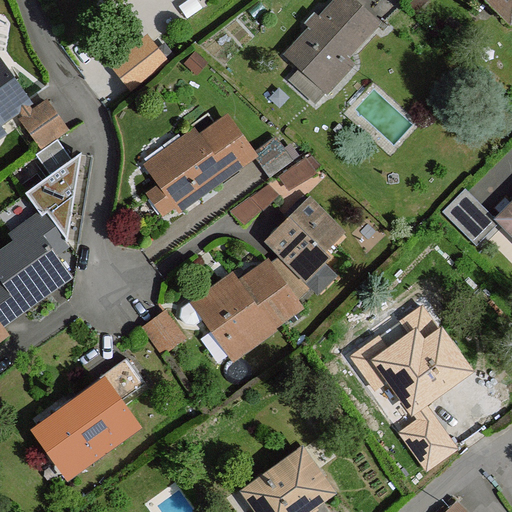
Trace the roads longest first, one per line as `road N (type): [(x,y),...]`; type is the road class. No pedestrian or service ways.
road 1 (residential): [(27,0),(107,145),(97,247),(120,293)]
road 2 (residential): [(416,511),(511,438)]
